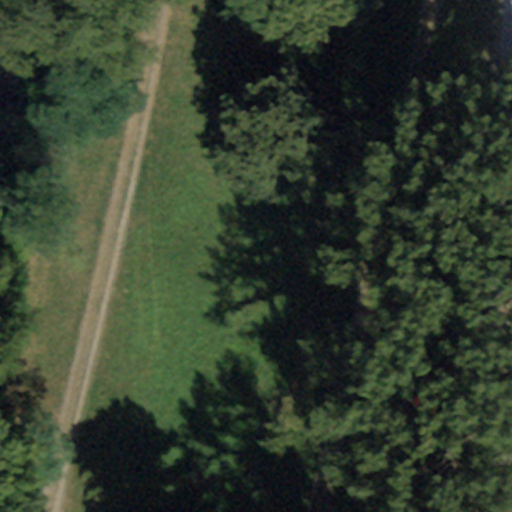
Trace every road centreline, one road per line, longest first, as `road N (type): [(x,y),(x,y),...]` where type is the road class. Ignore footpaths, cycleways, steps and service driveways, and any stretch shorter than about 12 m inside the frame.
road 1 (track): [(46,511),(159,0)]
road 2 (residential): [(451,511),(511,81)]
